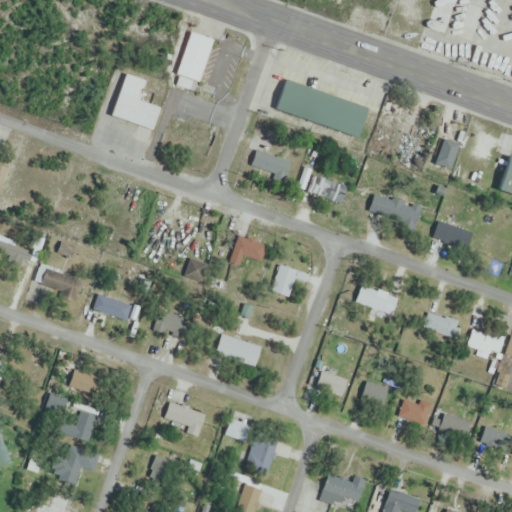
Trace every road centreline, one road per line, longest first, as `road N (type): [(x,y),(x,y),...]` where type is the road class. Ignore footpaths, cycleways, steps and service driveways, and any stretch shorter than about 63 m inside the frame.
road 1 (residential): [(511,493),(0,312)]
road 2 (residential): [(0,120),(511,299)]
road 3 (secondary): [(195,0),(511,111)]
road 4 (secondary): [(511,90),(252,0)]
road 5 (residential): [(207,192),(272,7)]
road 6 (residential): [(276,410),(336,241)]
road 7 (residential): [(95,511),(147,364)]
